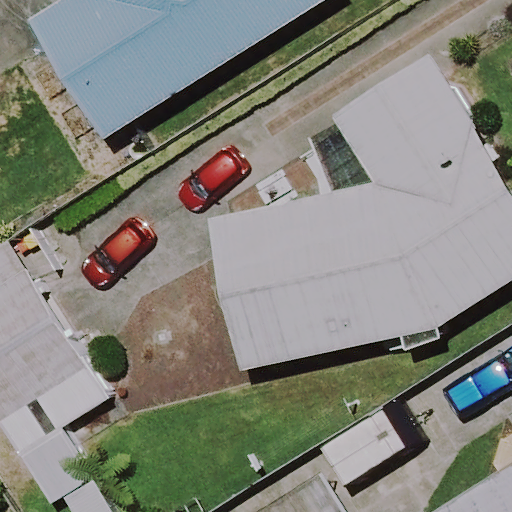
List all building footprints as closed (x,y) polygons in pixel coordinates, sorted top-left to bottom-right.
[(76,0),(20,36),(93,153),(335,0),(76,0)] [(511,289),(511,173),(442,42),(330,92),(372,190),(200,225),(231,377),(433,336),(511,289)] [(17,251),(0,261),(0,441),(42,511),(113,511),(66,434),(111,407),(17,251)] [(511,511),(511,473),(449,511),(511,511)] [(327,511),(316,493),(284,511),(327,511)]
